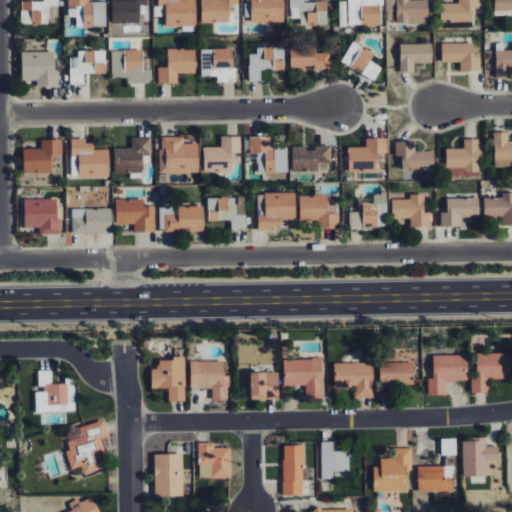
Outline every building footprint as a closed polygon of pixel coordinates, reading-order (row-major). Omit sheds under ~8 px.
[(22,1),(21,10),(32,11),(31,24),(49,24),(49,13),(57,14),(56,0),(43,0),(44,1),(22,1)] [(91,27),(90,0),(67,0),(68,7),(83,7),(83,27),(91,27)] [(111,0),(112,23),(140,22),(140,6),(148,5),(147,0),(111,0)] [(165,6),(165,27),(182,27),(182,32),(197,31),(196,0),(157,0),(158,7),(165,6)] [(200,0),(201,23),(230,23),(229,4),(238,4),(238,0),(200,0)] [(248,0),(249,23),(283,22),(282,0),(248,0)] [(289,0),(290,19),(300,19),(300,26),(326,25),(326,2),(304,3),(304,0),(289,0)] [(379,25),(379,5),(383,5),(383,0),(347,0),(348,25),(379,25)] [(428,23),(427,0),(395,0),(396,24),(428,23)] [(472,21),(472,8),(478,8),(478,0),(458,0),(458,3),(440,4),(440,22),(472,21)] [(511,0),(493,0),(494,16),(511,15),(511,0)] [(341,63),(374,81),(381,68),(370,62),(374,54),(352,42),(341,63)] [(399,44),(400,73),(414,72),(414,63),(433,63),(432,43),(399,44)] [(442,62),(460,62),(460,72),(480,71),(480,57),(474,57),(473,43),(441,43),(442,62)] [(249,81),(262,81),(262,70),(284,69),(283,47),(256,48),(256,54),(249,54),(249,81)] [(289,47),(290,70),(330,69),(329,53),(315,53),(315,47),(289,47)] [(158,84),(178,84),(178,74),(196,73),(195,48),(167,49),(167,67),(158,68),(158,84)] [(201,49),(201,76),(217,76),(217,82),(234,82),(233,49),(201,49)] [(511,49),(495,50),(496,78),(509,77),(509,68),(511,68),(511,49)] [(69,58),(70,85),(84,85),(83,74),(105,74),(105,50),(78,51),(78,57),(69,58)] [(111,51),(111,78),(127,78),(127,83),(152,83),(152,70),(143,70),(142,50),(111,51)] [(36,86),(57,86),(57,52),(21,52),(21,81),(36,80),(36,86)] [(511,141),(508,141),(508,132),(494,133),(494,167),(511,166),(511,141)] [(113,148),(114,173),(143,172),(142,156),(151,156),(150,137),(131,138),(132,148),(113,148)] [(159,138),(160,174),(199,173),(198,143),(183,144),(183,137),(159,138)] [(203,172),(232,172),(232,154),(240,154),(241,137),(221,137),(221,148),(203,147),(203,172)] [(272,137),(249,137),(250,154),(257,154),(257,173),(273,173),(272,137)] [(109,178),(109,149),(94,149),(93,143),(85,143),(85,138),(70,139),(71,156),(78,156),(78,178),(109,178)] [(348,173),(377,172),(377,153),(387,153),(387,138),(365,138),(365,147),(348,147),(348,173)] [(446,149),(446,175),(478,175),(479,140),(463,139),(463,149),(446,149)] [(40,149),(23,148),(22,173),(51,174),(52,155),(61,155),(62,140),(41,140),(40,149)] [(433,151),(414,151),(414,141),(395,142),(395,157),(401,157),(402,170),(434,169),(433,151)] [(291,147),(292,172),(319,171),(319,168),(331,168),(331,147),(306,148),(306,146),(291,147)] [(502,226),(511,225),(511,192),(501,193),(501,198),(483,198),(484,217),(502,216),(502,226)] [(295,193),(257,194),(258,231),(273,231),(273,222),(296,221),(295,193)] [(391,199),(392,218),(410,218),(410,227),(432,227),(432,212),(424,212),(424,194),(410,195),(410,199),(391,199)] [(300,222),(318,221),(319,229),(339,229),(338,214),(328,214),(328,196),(299,196),(300,222)] [(208,198),(208,221),(231,220),(231,229),(246,229),(245,197),(208,198)] [(440,227),(461,226),(461,217),(479,217),(479,198),(446,199),(447,213),(440,213),(440,227)] [(24,228),(39,228),(39,235),(57,234),(57,199),(23,199),(24,228)] [(155,207),(143,206),(144,200),(115,199),(115,224),(134,224),(134,232),(154,232),(155,207)] [(204,231),(204,207),(176,206),(176,207),(162,207),(161,231),(204,231)] [(111,208),(71,209),(72,234),(112,233),(111,208)] [(511,354),(476,353),(475,377),(471,377),(471,393),(488,393),(489,379),(511,380),(511,354)] [(432,356),(433,378),(427,378),(428,395),(445,395),(445,382),(467,381),(467,355),(432,356)] [(151,388),(169,388),(169,401),(185,401),(185,359),(159,359),(159,369),(151,369),(151,388)] [(283,360),(284,386),(305,386),(306,400),(323,399),(322,359),(283,360)] [(224,361),(190,362),(190,388),(211,388),(212,400),(229,400),(229,376),(224,376),(224,361)] [(379,385),(413,385),(413,362),(379,363),(379,385)] [(333,363),(334,388),(354,388),(354,398),(373,398),(373,363),(333,363)] [(67,384),(52,384),(51,371),(37,371),(38,390),(35,390),(36,412),(57,412),(57,406),(68,405),(67,384)] [(249,373),(250,400),(278,399),(277,372),(249,373)] [(83,475),(107,469),(100,439),(108,437),(104,421),(79,427),(82,438),(67,441),(69,451),(66,451),(70,470),(81,467),(83,475)] [(462,442),(463,477),(487,476),(487,462),(498,462),(498,447),(486,447),(486,437),(471,438),(471,441),(462,442)] [(230,448),(214,448),(214,442),(198,443),(199,478),(231,478),(230,448)] [(333,479),(333,472),(350,471),(349,451),(334,451),(333,442),(321,443),(322,479),(333,479)] [(283,496),(303,496),(302,446),(282,446),(283,496)] [(411,448),(393,449),(393,458),(380,459),(381,467),(373,467),(373,492),(406,492),(406,471),(412,471),(411,448)] [(183,454),(153,455),(154,497),(183,497),(183,454)] [(444,466),(417,466),(417,492),(452,492),(451,479),(444,479),(444,466)] [(69,511),(99,511),(92,497),(80,503),(78,499),(69,504),(72,511),(69,511)]
